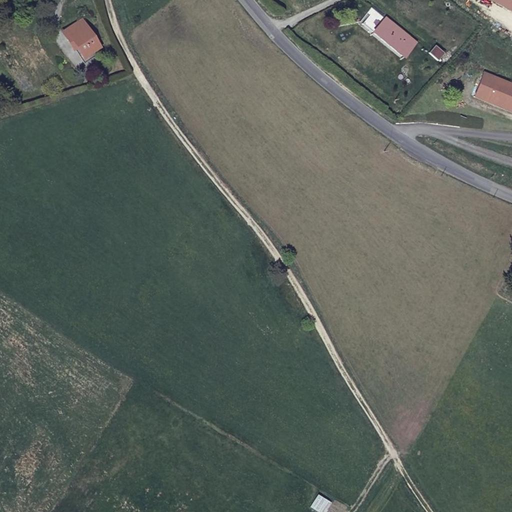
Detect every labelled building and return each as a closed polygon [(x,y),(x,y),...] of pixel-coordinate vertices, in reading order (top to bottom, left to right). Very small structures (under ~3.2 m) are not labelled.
[(399,11),(385,3),(369,28),(401,50),(411,33),(393,21),(399,11)] [(80,17),(63,29),(68,38),(73,35),(79,43),(84,51),(98,42),(80,17)] [(68,38),(74,46),(79,43),(73,35),(68,38)] [(511,77),(482,63),(476,77),(511,95),(511,77)] [(511,95),(476,77),(472,86),(511,105),(511,95)]
